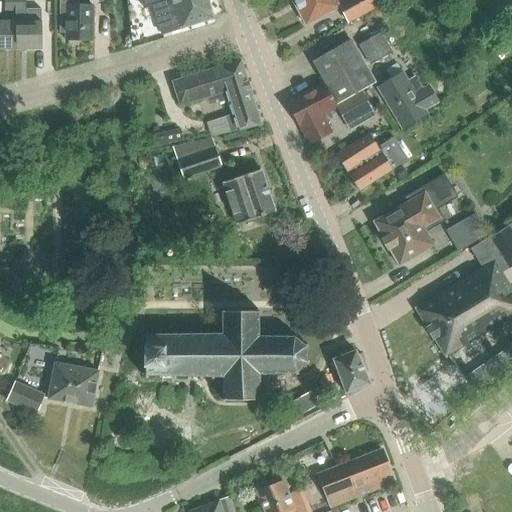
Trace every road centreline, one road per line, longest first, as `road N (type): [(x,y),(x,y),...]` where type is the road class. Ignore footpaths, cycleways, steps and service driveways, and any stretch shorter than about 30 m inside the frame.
road 1 (tertiary): [(388,389),(247,31)]
road 2 (tertiary): [(148,511),(388,389)]
road 3 (residential): [(247,31),(0,105)]
road 4 (tertiary): [(427,511),(388,389)]
